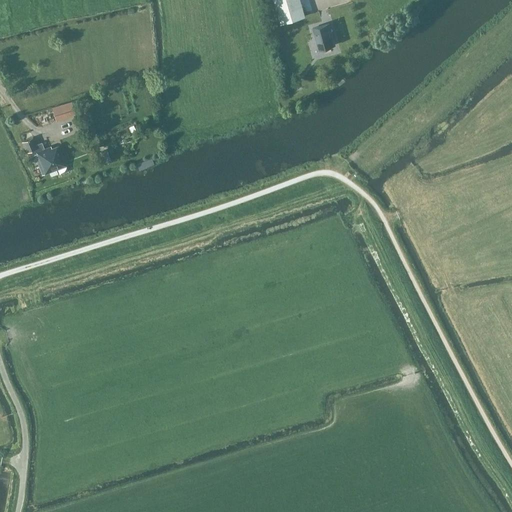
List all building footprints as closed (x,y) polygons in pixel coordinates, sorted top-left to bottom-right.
[(269,0),(280,24),(305,17),(300,0),(269,0)] [(312,28),(318,50),(335,46),(329,23),(312,28)] [(71,101),(52,107),(56,121),(75,115),(71,101)] [(32,137),(22,141),(28,157),(34,155),(42,175),(67,166),(58,145),(51,148),(49,146),(44,148),(42,142),(35,145),(32,137)] [(104,164),(111,161),(107,150),(100,152),(104,164)]
